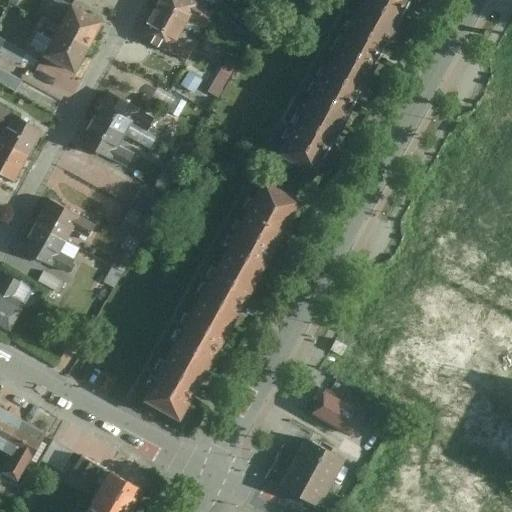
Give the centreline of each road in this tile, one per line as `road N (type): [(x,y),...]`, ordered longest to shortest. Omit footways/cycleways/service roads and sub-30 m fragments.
road 1 (residential): [(213,475),(474,0)]
road 2 (residential): [(0,249),(136,0)]
road 3 (residential): [(0,361),(213,475)]
